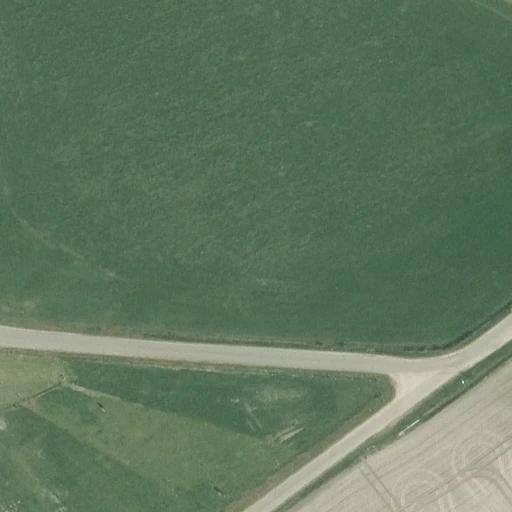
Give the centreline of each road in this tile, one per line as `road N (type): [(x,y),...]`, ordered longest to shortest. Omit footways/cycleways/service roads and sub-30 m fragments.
road 1 (unclassified): [(0,334),(452,368)]
road 2 (unclassified): [(257,511),(452,368)]
